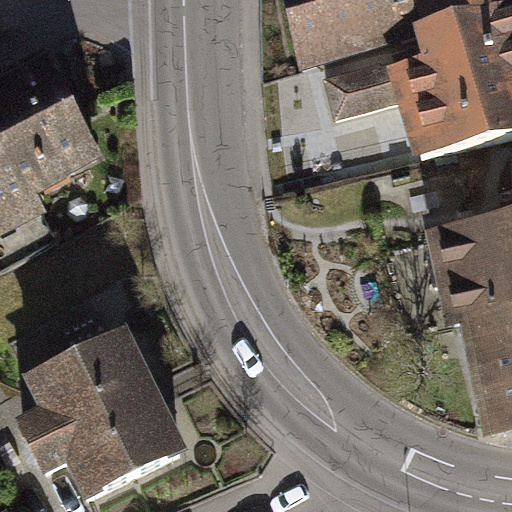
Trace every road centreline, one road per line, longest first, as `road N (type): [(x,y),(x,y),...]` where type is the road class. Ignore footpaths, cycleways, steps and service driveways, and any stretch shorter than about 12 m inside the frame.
road 1 (tertiary): [(209,0),(228,230),(261,320),(297,387),(379,447)]
road 2 (tertiary): [(379,447),(511,492)]
